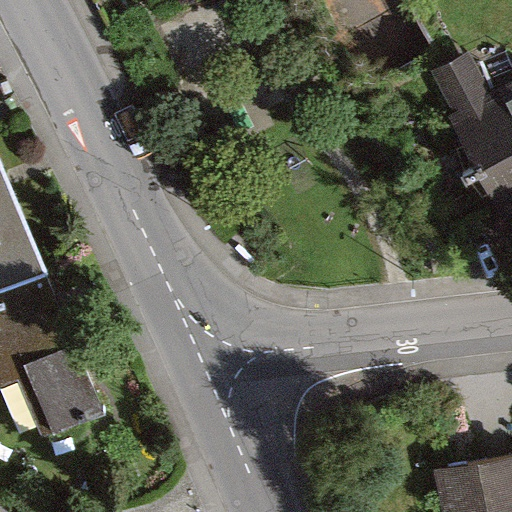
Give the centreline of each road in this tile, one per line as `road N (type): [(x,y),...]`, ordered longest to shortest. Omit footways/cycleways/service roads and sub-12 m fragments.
road 1 (tertiary): [(205,367),(27,0)]
road 2 (residential): [(511,326),(301,348),(205,367)]
road 3 (tertiary): [(265,511),(205,367)]
